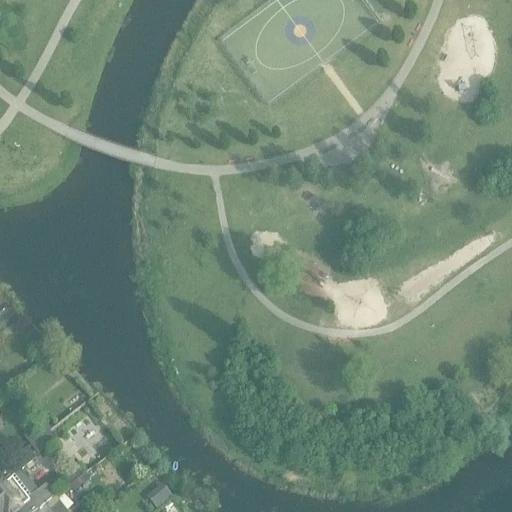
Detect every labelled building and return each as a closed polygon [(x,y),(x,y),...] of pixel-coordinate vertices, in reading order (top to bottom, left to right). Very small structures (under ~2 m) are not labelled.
[(33,447),(51,434),(41,422),(24,436),(33,447)] [(40,455),(57,441),(51,434),(33,447),(40,455)] [(39,492),(23,473),(38,461),(29,450),(0,472),(0,482),(3,485),(0,487),(0,511),(40,511),(47,508),(46,506),(56,498),(46,486),(39,492)] [(74,493),(90,481),(86,476),(70,488),(74,493)] [(174,499),(165,488),(149,500),(158,511),(174,499)] [(66,511),(56,498),(46,506),(47,508),(40,511),(66,511)]
